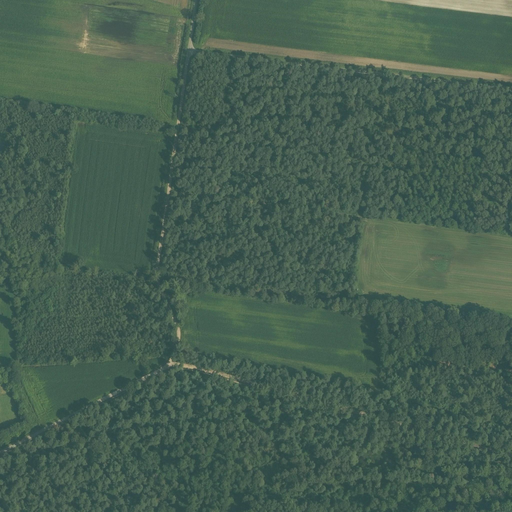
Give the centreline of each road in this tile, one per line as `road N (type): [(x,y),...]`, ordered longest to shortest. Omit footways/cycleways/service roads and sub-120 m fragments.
road 1 (track): [(511,90),(188,50),(156,278),(179,333),(171,365)]
road 2 (track): [(171,365),(511,456)]
road 3 (track): [(171,365),(0,452)]
